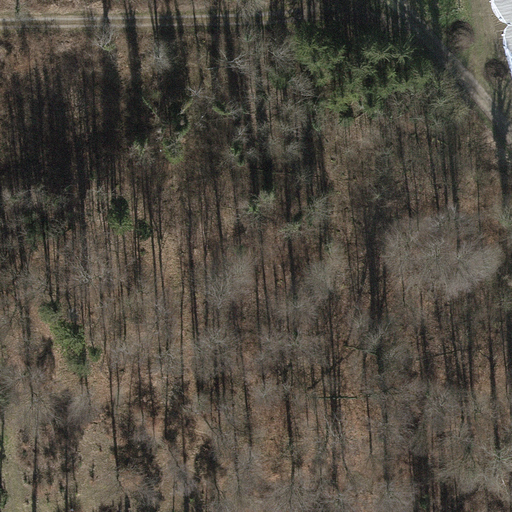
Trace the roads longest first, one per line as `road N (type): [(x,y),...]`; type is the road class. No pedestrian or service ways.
road 1 (track): [(419,10),(0,27)]
road 2 (track): [(407,0),(511,133)]
